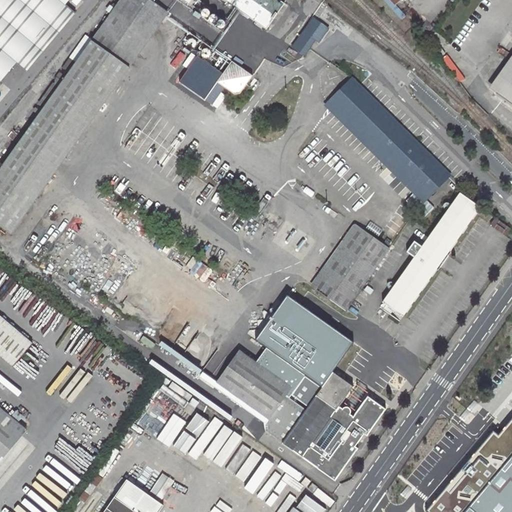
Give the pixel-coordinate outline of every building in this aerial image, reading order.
[(0,0),(0,82),(16,63),(26,71),(75,13),(65,4),(69,0),(0,0)] [(0,224),(12,233),(161,21),(130,0),(120,0),(0,169),(0,224)] [(150,0),(130,0),(161,21),(167,12),(150,0)] [(224,0),(265,28),(283,3),(278,0),(224,0)] [(312,19),(293,46),(301,51),(314,33),(321,39),(327,30),(312,19)] [(224,73),(199,55),(179,82),(205,100),(224,73)] [(218,83),(234,94),(242,93),(253,77),(232,62),(224,73),(218,83)] [(450,176),(352,78),(328,102),(417,191),(426,200),(450,176)] [(511,84),(511,86),(505,82),(496,94),(511,105),(511,84)] [(417,191),(407,202),(424,219),(435,208),(426,200),(417,191)] [(401,315),(479,207),(461,194),(383,303),(401,315)] [(353,223),(311,284),(346,309),(389,248),(353,223)] [(268,348),(258,362),(290,385),(301,370),(323,386),(334,371),(355,342),(288,294),(255,339),(268,348)] [(0,356),(12,366),(31,344),(0,317),(0,356)] [(290,385),(239,351),(233,359),(227,354),(211,376),(218,381),(217,382),(268,418),(269,417),(290,385)] [(323,386),(301,370),(290,385),(269,417),(291,432),(323,386)] [(283,444),(334,480),(358,446),(355,444),(363,432),(367,434),(386,407),(368,394),(354,414),(350,412),(342,407),(340,405),(354,385),(334,371),(323,386),(291,432),(283,444)] [(354,390),(342,407),(350,412),(362,395),(354,390)] [(0,458),(25,430),(0,408),(0,458)] [(145,409),(135,426),(156,437),(152,446),(163,453),(172,437),(177,441),(183,430),(145,409)] [(268,433),(283,444),(291,432),(269,417),(268,418),(264,424),(268,433)] [(426,511),(427,511),(463,511),(511,453),(511,419),(498,436),(493,432),(426,511)] [(511,511),(511,453),(463,511),(511,511)] [(157,511),(163,505),(127,479),(103,511),(157,511)]
